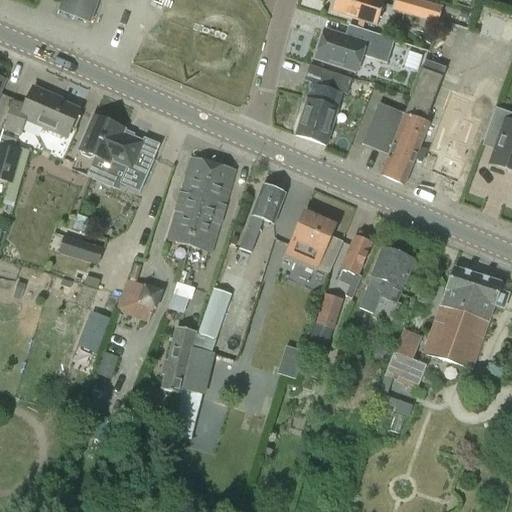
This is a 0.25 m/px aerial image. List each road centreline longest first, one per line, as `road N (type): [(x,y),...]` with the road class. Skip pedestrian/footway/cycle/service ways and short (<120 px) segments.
road 1 (primary): [(511,253),(249,144)]
road 2 (primary): [(249,144),(0,36)]
road 3 (unclassified): [(249,144),(288,0)]
